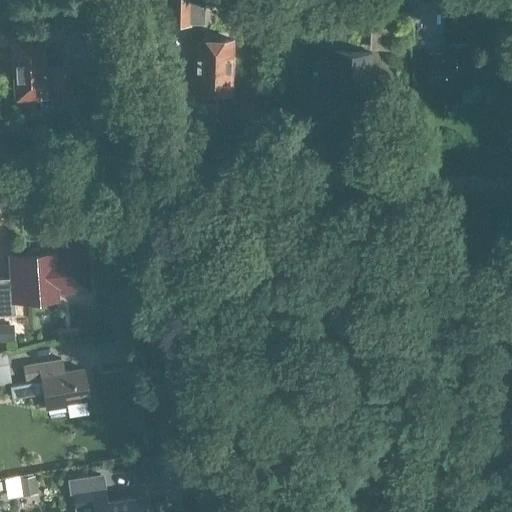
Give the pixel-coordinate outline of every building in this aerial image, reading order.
[(191,25),(191,0),(168,0),(168,25),(191,25)] [(430,53),(429,84),(433,84),(432,103),(459,104),(459,84),(470,85),(471,54),(468,54),(468,44),(454,43),(454,28),(463,29),(464,2),(448,2),(447,28),(449,28),(448,43),(446,43),(446,53),(430,53)] [(370,48),(390,49),(391,15),(371,14),(370,48)] [(58,107),(58,96),(76,95),(74,64),(44,66),(43,37),(15,38),(18,93),(35,92),(35,97),(40,97),(40,108),(58,107)] [(193,89),(229,90),(230,38),(189,38),(189,49),(193,49),(193,89)] [(338,100),(369,101),(371,53),(333,52),(333,64),(313,63),(312,86),(338,88),(338,100)] [(0,277),(0,315),(15,314),(15,313),(14,301),(15,301),(58,298),(56,279),(73,277),(73,280),(88,279),(86,250),(12,255),(13,277),(0,277)] [(51,299),(50,312),(66,313),(67,300),(51,299)] [(14,323),(0,324),(0,340),(15,340),(14,323)] [(62,359),(23,366),(24,375),(41,373),(47,408),(66,405),(66,402),(68,401),(72,420),(89,417),(85,398),(89,398),(84,368),(64,372),(62,359)] [(33,476),(20,478),(23,493),(36,491),(33,476)] [(77,505),(78,505),(79,511),(144,511),(142,496),(106,501),(105,488),(76,492),(77,505)]
